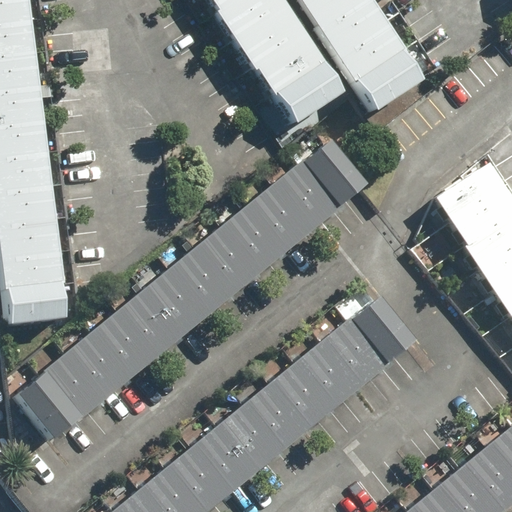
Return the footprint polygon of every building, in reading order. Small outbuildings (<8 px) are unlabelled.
[(17,0),(0,0),(0,320),(0,324),(59,317),(17,0)] [(214,0),(293,118),(334,90),(273,0),(214,0)] [(299,0),(368,105),(414,75),(365,0),(299,0)] [(511,134),(484,156),(506,185),(511,180),(511,134)] [(52,437),(361,182),(323,136),(14,391),(52,437)] [(511,211),(482,166),(434,197),(511,316),(511,211)] [(165,169),(147,171),(153,226),(171,224),(165,169)] [(108,253),(124,275),(161,248),(145,226),(108,253)] [(190,511),(407,336),(373,294),(104,511),(190,511)] [(511,418),(397,511),(482,511),(511,488),(511,418)]
